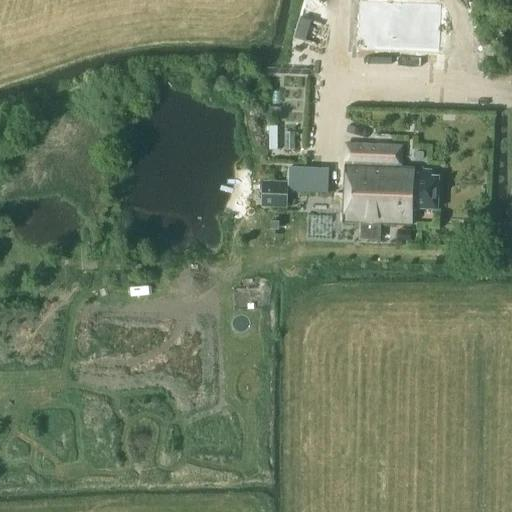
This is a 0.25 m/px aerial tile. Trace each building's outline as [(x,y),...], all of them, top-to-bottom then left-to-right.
[(401,7),(368,5),(366,51),(399,53),(401,7)] [(281,116),(281,106),(269,106),(269,116),(281,116)] [(295,149),(294,131),(283,131),(283,149),(295,149)] [(438,209),(440,177),(431,176),(432,170),(415,169),(415,168),(401,167),(402,147),(348,144),(344,222),(413,226),(414,208),(438,209)] [(288,181),(262,180),(261,207),(281,208),(282,187),(288,187),(288,181)] [(410,230),(398,229),(397,240),(410,241),(410,230)]
